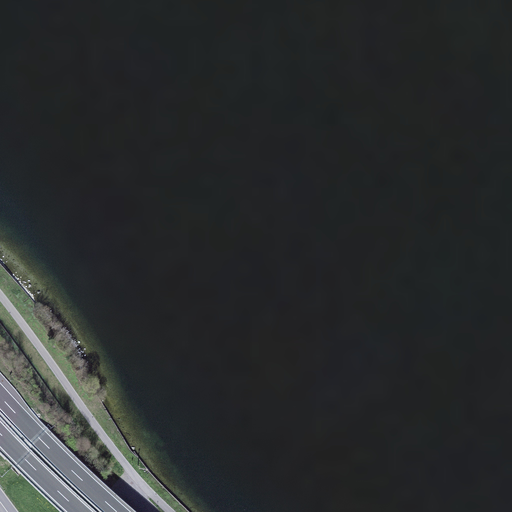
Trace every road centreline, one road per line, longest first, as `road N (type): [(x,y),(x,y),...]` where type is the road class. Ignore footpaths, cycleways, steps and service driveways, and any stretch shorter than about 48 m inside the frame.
road 1 (unclassified): [(170,511),(106,441),(0,296)]
road 2 (motorway): [(118,511),(0,396)]
